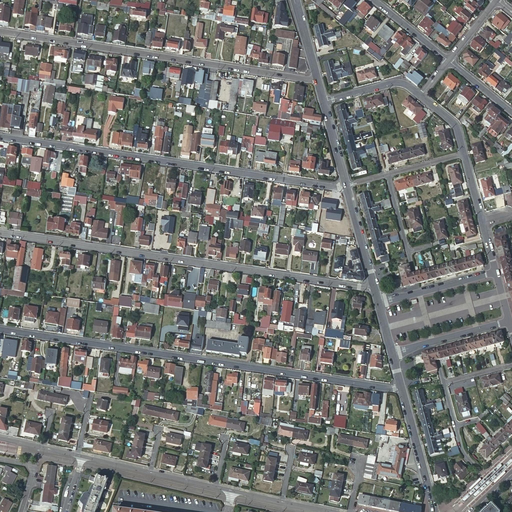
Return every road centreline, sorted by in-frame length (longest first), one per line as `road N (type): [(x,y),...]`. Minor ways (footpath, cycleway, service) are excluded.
road 1 (unclassified): [(401,387),(0,329)]
road 2 (unclassified): [(0,232),(374,287)]
road 3 (unclassified): [(344,187),(0,136)]
road 4 (residential): [(0,31),(317,80)]
road 5 (residential): [(82,456),(231,490)]
road 6 (residential): [(401,387),(434,511)]
